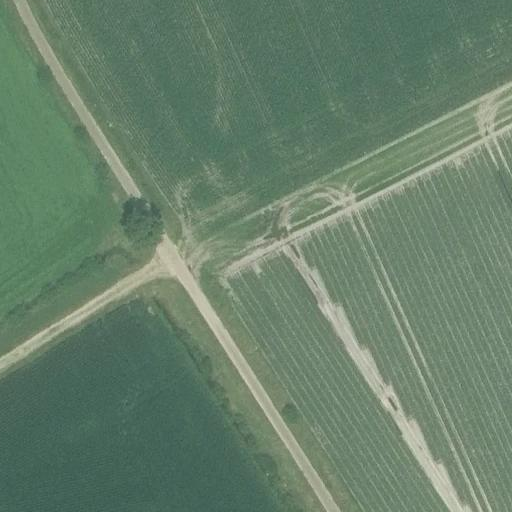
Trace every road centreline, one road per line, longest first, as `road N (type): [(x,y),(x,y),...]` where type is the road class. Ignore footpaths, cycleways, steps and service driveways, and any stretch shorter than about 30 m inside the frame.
road 1 (track): [(18,0),(332,511)]
road 2 (track): [(0,366),(171,258)]
